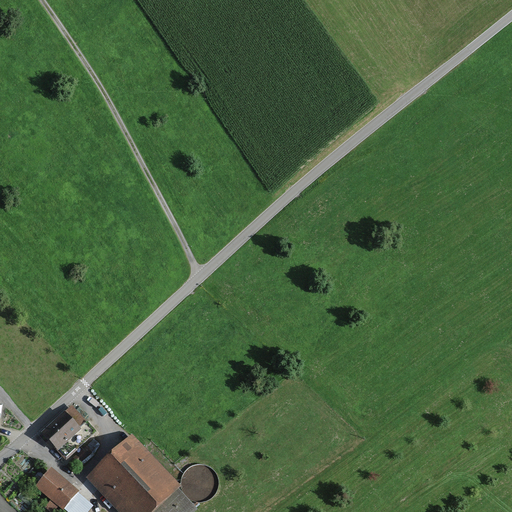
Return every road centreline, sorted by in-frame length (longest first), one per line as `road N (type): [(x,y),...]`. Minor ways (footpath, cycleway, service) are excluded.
road 1 (unclassified): [(511,15),(334,154),(0,458)]
road 2 (track): [(41,0),(130,140),(199,277)]
